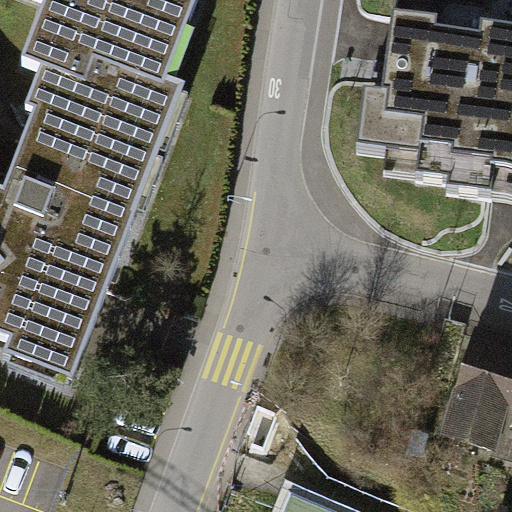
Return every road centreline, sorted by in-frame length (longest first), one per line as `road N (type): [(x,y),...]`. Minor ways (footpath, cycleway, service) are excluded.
road 1 (residential): [(177,511),(267,248)]
road 2 (residential): [(267,248),(302,0)]
road 3 (residential): [(458,292),(267,248)]
